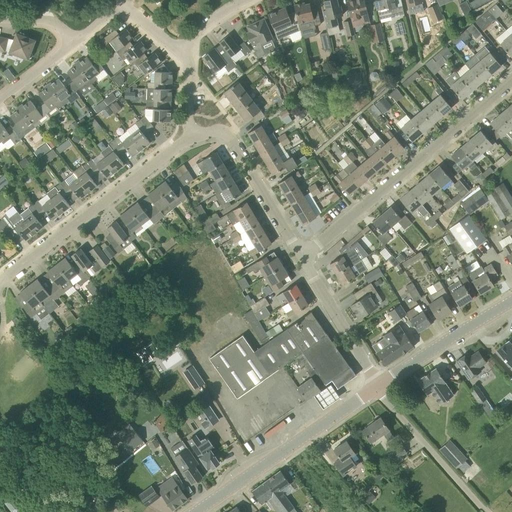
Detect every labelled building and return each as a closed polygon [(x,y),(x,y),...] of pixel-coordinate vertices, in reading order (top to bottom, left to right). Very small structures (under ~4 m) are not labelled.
[(343,15),(340,6),(338,7),(336,0),(328,0),(324,1),(326,7),(322,8),(327,27),(338,24),(336,17),(343,15)] [(355,0),(351,1),(348,2),(351,18),(352,20),(354,27),(370,23),(367,14),(364,0),(355,0)] [(404,14),(402,6),(396,7),(394,0),(377,0),(374,1),(379,20),(404,14)] [(466,1),(458,6),(464,18),(473,13),(466,1)] [(304,2),(295,5),(296,12),(299,26),(300,30),(301,32),(311,29),(314,29),(316,28),(315,25),(321,24),(317,8),(311,9),(310,3),(305,4),(304,2)] [(433,23),(443,19),(437,4),(427,8),(433,23)] [(495,17),(496,18),(499,8),(496,4),(489,10),(492,14),(495,17)] [(278,39),(300,30),(299,26),(296,12),(289,15),(286,7),(268,15),(278,39)] [(493,24),(492,23),(487,18),(492,14),(489,10),(475,22),(484,32),(493,24)] [(496,19),(496,18),(495,17),(492,14),(487,18),(492,23),(494,21),(496,19)] [(355,34),(354,27),(352,20),(344,21),(348,36),(355,34)] [(249,33),(248,34),(252,43),(258,58),(266,55),(261,44),(272,39),(263,21),(262,21),(251,26),(253,32),(249,33)] [(405,29),(403,22),(397,23),(399,31),(405,29)] [(380,23),(370,25),(374,43),(384,40),(380,23)] [(481,34),(472,24),(459,35),(459,36),(462,39),(470,32),(475,39),(481,34)] [(102,40),(109,49),(112,46),(116,51),(127,43),(133,38),(126,29),(116,36),(113,31),(102,40)] [(328,32),(320,34),(324,50),(331,48),(328,32)] [(17,33),(10,52),(28,59),(29,58),(30,59),(31,58),(32,56),(32,54),(31,53),(35,40),(25,36),(25,35),(24,34),(21,33),(20,33),(19,34),(17,33)] [(241,49),(245,56),(251,51),(244,42),(238,46),(229,35),(219,42),(227,52),(231,57),(241,49)] [(511,57),(511,56),(511,36),(511,35),(500,44),(511,57)] [(462,39),(459,36),(452,41),(455,45),(462,39)] [(127,43),(116,51),(123,60),(127,58),(131,63),(141,55),(148,50),(140,41),(131,48),(127,43)] [(439,52),(446,60),(453,55),(446,47),(439,52)] [(215,48),(202,58),(208,66),(214,73),(224,66),(229,72),(234,68),(236,66),(237,65),(236,64),(231,57),(227,52),(221,56),(215,49),(215,48)] [(162,62),(159,58),(155,52),(145,60),(141,55),(131,63),(138,72),(141,70),(145,75),(162,62)] [(439,52),(432,58),(425,64),(434,75),(441,69),(440,67),(447,61),(446,60),(439,52)] [(490,52),(480,61),(491,74),(501,65),(490,52)] [(77,61),(76,62),(92,84),(97,79),(95,76),(104,69),(98,62),(94,65),(89,59),(87,57),(86,58),(81,61),(80,59),(77,61)] [(480,61),(470,69),(482,82),(491,74),(480,61)] [(73,67),(67,72),(74,81),(70,84),(76,91),(79,89),(84,95),(94,87),(92,84),(76,62),(74,64),(72,65),(73,67)] [(399,62),(391,63),(393,72),(401,71),(399,62)] [(271,68),(267,63),(262,66),(267,71),(271,68)] [(161,83),(166,83),(172,83),(173,72),(170,72),(164,64),(151,73),(151,82),(148,82),(147,89),(155,89),(161,89),(161,83)] [(470,69),(460,77),(472,91),(482,82),(470,69)] [(460,77),(456,72),(455,71),(445,80),(450,86),(462,99),(472,91),(460,77)] [(121,72),(112,79),(119,87),(123,84),(124,76),(121,72)] [(302,79),(299,72),(294,75),(297,81),(302,79)] [(409,77),(412,81),(420,75),(416,72),(409,77)] [(402,83),(406,87),(412,81),(409,77),(402,83)] [(49,83),(47,84),(64,105),(69,101),(67,98),(76,91),(70,84),(65,87),(64,86),(59,79),(53,83),(51,81),(49,83)] [(224,92),(231,102),(245,90),(238,81),(224,92)] [(45,89),(39,94),(46,102),(41,106),(47,113),(56,106),(59,109),(60,108),(64,105),(47,84),(46,85),(43,87),(45,89)] [(440,94),(444,92),(440,87),(435,91),(439,95),(440,94)] [(397,88),(389,94),(396,102),(404,96),(397,88)] [(147,106),(160,107),(161,100),(171,101),(172,89),(161,89),(155,89),(147,89),(147,106)] [(239,111),(253,100),(245,90),(231,102),(239,111)] [(112,93),(107,97),(111,102),(116,98),(112,93)] [(439,95),(430,103),(442,116),(452,108),(440,94),(439,95)] [(101,97),(94,103),(100,112),(108,106),(101,97)] [(376,104),(384,114),(392,107),(384,97),(376,104)] [(21,105),(19,106),(35,127),(39,125),(40,123),(38,120),(47,113),(41,106),(37,109),(30,100),(25,105),(23,103),(21,105)] [(246,121),(251,118),(261,110),(253,100),(239,111),(246,121)] [(116,102),(110,107),(115,114),(121,109),(116,102)] [(430,103),(421,111),(432,124),(442,116),(430,103)] [(374,104),(368,109),(375,118),(382,113),(374,104)] [(16,111),(11,116),(17,124),(13,128),(18,135),(27,128),(30,131),(35,127),(19,106),(18,107),(15,109),(16,111)] [(500,114),(511,128),(511,127),(511,108),(510,106),(500,114)] [(104,115),(106,118),(113,113),(109,107),(102,112),(104,115)] [(145,116),(140,120),(149,131),(153,127),(150,123),(153,121),(161,121),(171,121),(171,110),(156,109),(154,109),(153,116),(145,116)] [(290,114),(287,109),(280,113),(282,118),(290,114)] [(265,116),(261,110),(251,118),(255,123),(265,116)] [(432,124),(421,111),(411,120),(422,133),(432,124)] [(496,118),(490,123),(494,127),(501,136),(502,136),(507,132),(511,138),(511,128),(500,114),(496,118)] [(83,118),(78,122),(81,127),(87,122),(83,118)] [(141,130),(132,137),(142,149),(150,143),(144,134),(149,131),(140,120),(136,123),(141,130)] [(411,120),(401,128),(412,141),(422,133),(411,120)] [(0,139),(1,141),(3,143),(3,144),(11,138),(15,144),(22,139),(18,135),(13,128),(11,125),(6,129),(0,121),(0,139)] [(76,121),(70,126),(75,132),(80,127),(76,121)] [(248,133),(254,143),(267,135),(261,124),(248,133)] [(385,144),(395,156),(404,148),(389,130),(385,133),(390,139),(385,144)] [(481,130),(471,139),(483,152),(487,149),(489,152),(498,145),(492,139),(489,141),(481,130)] [(118,137),(113,140),(121,151),(126,148),(133,156),(142,149),(132,137),(128,131),(127,131),(119,137),(118,137)] [(75,133),(72,140),(79,144),(82,137),(75,133)] [(281,142),(288,137),(285,133),(278,137),(281,142)] [(274,145),(268,136),(267,135),(254,143),(260,153),(274,145)] [(375,142),(370,136),(366,139),(386,163),(395,156),(385,144),(380,138),(375,142)] [(291,142),(288,137),(281,142),(283,146),(291,142)] [(54,139),(48,143),(52,148),(57,144),(54,139)] [(370,157),(367,159),(377,171),(386,163),(366,139),(361,143),(367,149),(365,151),(370,157)] [(471,139),(461,147),(473,161),(483,152),(471,139)] [(109,145),(101,152),(105,158),(116,172),(125,165),(117,155),(121,151),(113,140),(109,144),(109,145)] [(260,153),(266,164),(280,156),(274,145),(260,153)] [(473,161),(461,147),(451,156),(457,162),(452,166),(458,173),(467,165),(472,171),(477,166),(473,161)] [(39,148),(34,152),(38,158),(44,154),(39,148)] [(351,151),(347,155),(353,161),(356,158),(351,151)] [(197,163),(204,174),(210,170),(223,162),(217,152),(204,160),(197,163)] [(499,166),(511,156),(507,152),(495,162),(499,166)] [(358,187),(368,179),(358,167),(353,161),(347,155),(343,158),(349,164),(343,169),(348,175),(358,187)] [(280,156),(266,164),(273,175),(285,167),(286,167),(289,171),(297,165),(295,161),(292,157),(290,158),(283,162),(280,156)] [(88,163),(96,173),(100,170),(107,178),(116,172),(105,158),(97,164),(92,159),(88,163)] [(358,167),(368,179),(377,171),(367,159),(358,167)] [(210,170),(216,181),(229,173),(223,162),(210,170)] [(88,163),(83,166),(74,173),(89,192),(98,186),(91,177),(96,173),(88,163)] [(184,164),(174,171),(183,185),(194,180),(184,164)] [(440,165),(430,174),(441,187),(451,179),(440,165)] [(493,171),(490,167),(483,173),(486,177),(493,171)] [(278,183),(285,194),(298,186),(294,179),(301,175),(298,171),(278,183)] [(487,179),(486,177),(483,173),(482,172),(475,178),(481,184),(487,179)] [(61,183),(69,194),(73,190),(80,199),(89,192),(74,173),(61,183)] [(216,181),(222,191),(235,183),(229,173),(216,181)] [(334,177),(349,195),(358,187),(348,175),(343,179),(338,173),(334,177)] [(6,174),(0,178),(0,188),(11,181),(6,174)] [(430,174),(420,182),(431,196),(441,187),(430,174)] [(202,189),(209,185),(207,180),(199,184),(202,189)] [(451,200),(455,203),(469,192),(459,180),(453,185),(460,193),(451,200)] [(166,181),(157,188),(169,203),(177,197),(178,197),(182,202),(187,198),(181,187),(174,192),(173,190),(166,181)] [(422,204),(431,196),(420,182),(410,191),(422,204)] [(69,194),(61,183),(47,194),(62,213),(71,206),(64,198),(69,194)] [(235,183),(222,191),(215,195),(224,210),(231,205),(229,201),(242,194),(235,183)] [(310,192),(318,187),(315,183),(307,188),(310,192)] [(501,219),(511,212),(511,197),(503,183),(486,193),(501,219)] [(212,189),(209,185),(202,189),(205,193),(212,189)] [(291,204),(304,196),(298,186),(285,194),(291,204)] [(318,187),(310,192),(313,197),(321,192),(318,187)] [(157,205),(152,209),(159,219),(164,215),(161,210),(169,203),(157,188),(148,194),(157,205)] [(412,213),(417,208),(424,216),(428,212),(422,204),(410,191),(400,199),(412,213)] [(474,192),(460,203),(469,214),(482,204),(474,192)] [(38,200),(34,204),(42,215),(46,211),(53,220),(62,213),(47,194),(39,201),(38,200)] [(330,199),(333,203),(340,197),(336,194),(330,199)] [(310,206),(304,196),(291,204),(297,214),(310,206)] [(448,209),(455,203),(451,200),(444,205),(448,209)] [(154,223),(159,219),(152,209),(146,213),(138,202),(129,209),(141,225),(150,218),(154,223)] [(253,213),(247,202),(227,214),(232,223),(233,225),(253,213)] [(29,208),(20,214),(24,220),(25,220),(35,234),(43,227),(37,218),(42,215),(34,204),(29,208)] [(316,217),(310,206),(297,214),(303,225),(316,217)] [(401,217),(391,206),(382,214),(392,226),(398,221),(402,226),(405,229),(412,223),(405,214),(401,217)] [(129,227),(124,231),(131,240),(137,236),(133,231),(141,225),(129,209),(120,216),(129,227)] [(432,216),(435,220),(442,214),(439,210),(432,216)] [(15,235),(17,233),(19,232),(26,240),(35,234),(25,220),(24,220),(20,214),(18,212),(10,218),(7,215),(2,219),(3,220),(15,235)] [(205,212),(199,216),(203,222),(209,218),(205,212)] [(246,231),(259,223),(253,213),(233,225),(237,230),(229,235),(232,239),(239,235),(246,231)] [(202,223),(208,233),(216,229),(213,224),(221,219),(217,214),(202,223)] [(373,222),(382,233),(377,237),(380,241),(384,245),(393,238),(386,231),(392,226),(382,214),(373,222)] [(467,253),(487,239),(469,215),(450,228),(467,253)] [(428,226),(435,220),(432,216),(425,222),(428,226)] [(15,235),(3,220),(0,221),(0,230),(3,229),(6,233),(5,233),(12,242),(17,239),(15,235)] [(111,225),(108,228),(116,239),(111,243),(118,253),(124,249),(132,242),(131,240),(124,231),(117,222),(116,221),(111,225)] [(259,223),(246,231),(252,241),(265,233),(259,223)] [(368,226),(361,231),(365,235),(371,230),(368,226)] [(272,244),(265,233),(252,241),(256,247),(249,252),(251,256),(272,244)] [(5,234),(2,237),(8,245),(11,242),(5,234)] [(242,239),(239,235),(232,239),(235,244),(242,239)] [(343,256),(330,264),(336,274),(349,266),(359,260),(353,250),(350,248),(357,242),(354,237),(346,244),(339,250),(343,256)] [(511,242),(502,248),(511,264),(511,242)] [(110,262),(97,245),(85,254),(81,248),(72,255),(79,265),(83,269),(89,277),(110,262)] [(108,245),(103,249),(110,258),(115,255),(108,245)] [(424,257),(421,251),(402,263),(405,268),(424,257)] [(400,254),(395,258),(400,263),(405,260),(400,254)] [(451,254),(446,257),(454,269),(459,265),(451,254)] [(393,255),(392,255),(388,258),(387,259),(395,267),(398,265),(400,263),(395,258),(393,255)] [(260,269),(265,277),(283,266),(282,265),(284,264),(280,257),(278,258),(277,257),(269,262),(266,256),(256,262),(246,268),(248,273),(253,270),(255,272),(260,269)] [(66,258),(57,264),(73,286),(78,282),(81,285),(90,279),(89,277),(83,269),(79,265),(74,269),(66,258)] [(349,266),(336,274),(343,285),(366,271),(360,260),(359,261),(349,266)] [(244,267),(241,261),(230,266),(234,273),(244,267)] [(427,262),(423,264),(427,272),(431,270),(427,262)] [(56,282),(51,286),(59,296),(64,292),(65,292),(73,286),(57,264),(48,271),(56,282)] [(403,272),(398,265),(395,267),(394,268),(399,275),(403,272)] [(497,275),(491,265),(483,269),(481,266),(469,274),(481,293),(493,285),(490,279),(497,275)] [(265,277),(274,291),(283,285),(280,280),(288,275),(287,274),(289,273),(285,266),(284,267),(283,266),(265,277)] [(386,273),(382,267),(367,276),(370,282),(386,273)] [(466,276),(459,280),(448,287),(451,293),(460,306),(472,298),(467,289),(472,286),(466,276)] [(45,307),(59,296),(51,286),(46,290),(38,279),(29,285),(45,307)] [(430,304),(439,319),(451,311),(445,301),(450,298),(439,281),(433,285),(437,291),(431,295),(435,302),(430,304)] [(375,300),(375,297),(378,295),(371,282),(361,288),(353,294),(358,301),(351,306),(359,318),(378,305),(375,300)] [(422,298),(413,282),(406,286),(415,301),(422,298)] [(289,302),(302,295),(296,284),(276,296),(280,302),(287,298),(289,302)] [(29,285),(20,292),(21,293),(29,303),(23,307),(31,317),(36,313),(45,307),(29,285)] [(251,306),(256,303),(253,298),(247,294),(244,295),(251,306)] [(286,313),(288,317),(309,305),(302,295),(289,302),(293,308),(286,313)] [(256,303),(251,306),(253,309),(260,320),(271,314),(266,307),(270,304),(265,297),(256,303)] [(100,298),(93,304),(98,309),(105,304),(100,298)] [(198,322),(192,325),(198,335),(214,325),(201,304),(191,310),(198,322)] [(396,321),(406,315),(400,304),(390,309),(396,321)] [(407,313),(411,319),(418,332),(431,324),(424,311),(423,311),(420,305),(407,313)] [(260,340),(268,335),(266,332),(259,321),(260,320),(253,309),(242,316),(247,325),(250,323),(260,340)] [(223,349),(211,357),(230,386),(238,397),(251,389),(295,358),(297,360),(301,365),(304,363),(309,371),(314,368),(325,384),(332,379),(338,388),(356,375),(351,367),(350,367),(339,351),(312,311),(284,331),(263,346),(255,351),(252,347),(243,335),(233,342),(223,349)] [(85,312),(76,319),(81,325),(90,318),(85,312)] [(16,317),(12,320),(17,326),(21,323),(16,317)] [(268,335),(270,339),(284,330),(280,324),(266,332),(268,335)] [(414,347),(405,333),(399,325),(383,335),(389,344),(376,353),(385,366),(386,365),(413,347),(414,347)] [(71,327),(65,331),(67,335),(73,331),(71,327)] [(497,351),(496,351),(511,368),(511,336),(510,338),(511,340),(509,343),(507,341),(506,342),(506,343),(505,344),(497,351)] [(145,347),(136,353),(145,365),(153,359),(145,347)] [(456,361),(455,362),(468,380),(469,380),(482,371),(480,368),(486,363),(484,360),(478,351),(471,357),(469,354),(465,356),(456,361)] [(205,383),(193,365),(183,372),(195,389),(205,383)] [(312,377),(298,387),(306,400),(307,400),(321,390),(320,388),(325,384),(314,368),(309,371),(308,372),(312,377)] [(440,404),(454,394),(436,368),(418,380),(427,394),(431,392),(440,404)] [(487,399),(478,386),(470,391),(479,405),(485,400),(487,399)] [(485,400),(479,405),(491,420),(499,415),(487,399),(485,400)] [(158,417),(148,403),(135,412),(145,427),(158,417)] [(208,418),(213,424),(220,419),(210,405),(200,411),(205,420),(208,418)] [(369,427),(362,431),(369,441),(376,437),(377,438),(383,434),(388,441),(394,437),(389,430),(381,417),(368,426),(369,427)] [(128,452),(140,443),(131,431),(119,441),(128,452)] [(213,446),(207,437),(200,442),(196,436),(188,441),(208,469),(212,467),(212,468),(220,462),(210,449),(213,446)] [(156,440),(149,444),(152,450),(160,446),(156,440)] [(449,440),(440,449),(457,468),(467,459),(449,440)] [(334,463),(343,475),(356,466),(354,463),(359,459),(347,441),(334,449),(341,460),(336,464),(335,463),(334,463)] [(388,455),(393,461),(406,452),(402,446),(388,455)] [(203,477),(195,466),(199,464),(187,448),(175,456),(184,470),(183,471),(192,484),(203,477)] [(465,460),(458,467),(464,472),(470,466),(465,460)] [(290,483),(280,470),(266,481),(280,499),(289,511),(294,508),(281,490),(290,483)] [(373,476),(378,481),(382,477),(377,471),(373,476)] [(266,502),(265,501),(270,498),(280,511),(287,511),(289,511),(280,499),(266,481),(252,491),(262,504),(265,502),(266,502)] [(176,482),(161,492),(161,494),(170,506),(173,510),(188,499),(176,483),(176,482)] [(97,483),(92,489),(102,497),(107,491),(97,483)] [(139,495),(148,507),(161,497),(152,485),(139,495)] [(369,491),(363,497),(369,503),(375,497),(369,491)] [(2,500),(8,508),(17,502),(10,494),(2,500)]
